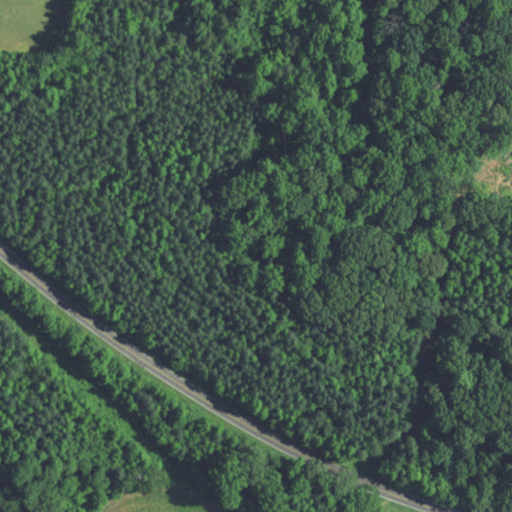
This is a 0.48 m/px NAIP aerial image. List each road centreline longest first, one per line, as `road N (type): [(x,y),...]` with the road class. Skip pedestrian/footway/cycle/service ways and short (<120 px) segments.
road 1 (residential): [(458,511),(285,455),(147,364),(0,247)]
road 2 (residential): [(435,504),(434,362),(471,320),(511,308)]
